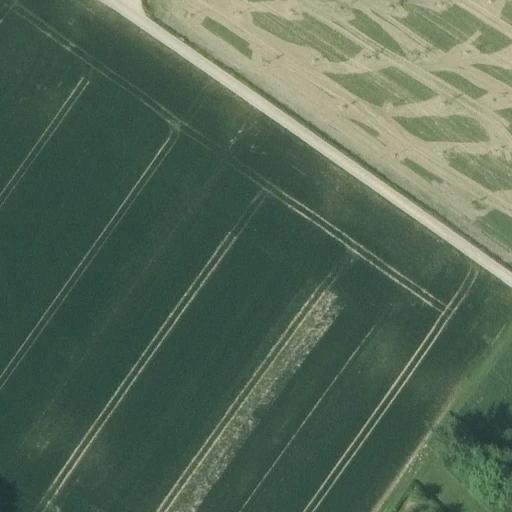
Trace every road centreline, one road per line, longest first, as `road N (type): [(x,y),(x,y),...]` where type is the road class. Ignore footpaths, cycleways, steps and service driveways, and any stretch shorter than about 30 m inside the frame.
road 1 (track): [(107,0),(511,283)]
road 2 (track): [(511,318),(469,415),(404,511)]
